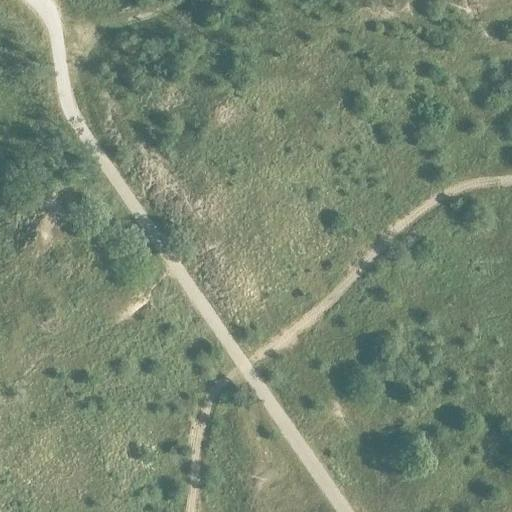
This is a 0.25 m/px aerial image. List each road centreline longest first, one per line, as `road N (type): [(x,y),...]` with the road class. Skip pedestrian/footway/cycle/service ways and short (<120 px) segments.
road 1 (track): [(345,511),(90,144),(68,105),(58,44)]
road 2 (unknown): [(511,183),(409,216),(317,322),(217,385),(201,430),(196,511)]
